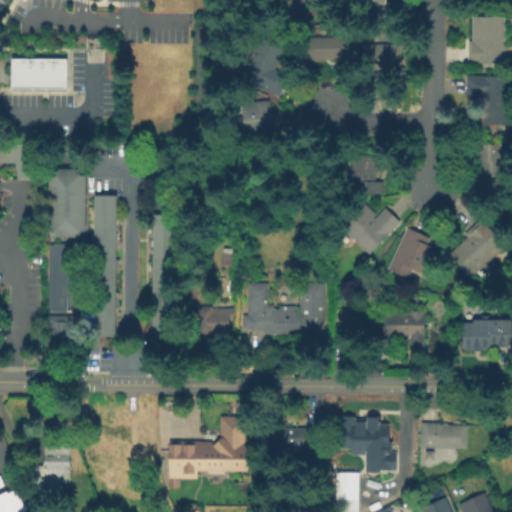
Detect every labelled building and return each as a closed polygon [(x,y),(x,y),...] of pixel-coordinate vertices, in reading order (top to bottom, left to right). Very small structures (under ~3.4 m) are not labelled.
[(472,63),(472,19),(506,19),(506,63),(472,63)] [(312,59),(312,35),(354,35),(354,60),(312,59)] [(242,71),(260,38),(284,51),(273,70),(289,78),(281,92),(242,71)] [(370,71),(371,46),(402,46),(402,71),(370,71)] [(10,59),(64,59),(64,87),(10,87),(10,59)] [(506,98),(505,126),(484,126),(484,98),(468,98),(468,78),(511,78),(511,98),(506,98)] [(242,140),(238,106),(272,102),(276,136),(242,140)] [(31,178),(30,143),(0,144),(0,162),(14,162),(15,178),(31,178)] [(477,194),(478,149),(509,149),(509,194),(477,194)] [(351,195),(351,155),(382,155),(382,195),(351,195)] [(84,167),(47,167),(47,237),(83,237),(84,167)] [(95,335),(95,196),(120,196),(119,335),(95,335)] [(370,256),(338,223),(361,200),(376,216),(388,204),(405,222),(370,256)] [(155,338),(155,219),(178,219),(178,339),(155,338)] [(452,255),(485,224),(506,247),(473,278),(452,255)] [(389,271),(408,229),(440,243),(426,274),(410,267),(405,278),(389,271)] [(73,312),(67,312),(67,245),(45,245),(45,351),(73,351),(73,312)] [(298,336),(246,336),(246,308),(298,308),(298,285),(323,285),(323,336),(298,336)] [(206,334),(206,309),(232,310),(232,334),(206,334)] [(424,337),(424,348),(412,348),(412,337),(388,337),(389,316),(424,316),(424,337)] [(464,320),(511,320),(511,350),(464,350),(464,320)] [(247,418),(247,445),(254,445),(254,471),(201,471),(201,481),(170,481),(170,445),(221,445),(221,418),(247,418)] [(357,464),(357,422),(387,423),(387,464),(357,464)] [(469,427),(468,451),(422,448),(423,425),(469,427)] [(274,450),(274,427),(321,427),(321,450),(274,450)] [(143,430),(143,461),(128,461),(128,456),(95,456),(95,433),(114,433),(114,436),(128,436),(128,430),(143,430)] [(45,470),(45,445),(71,445),(71,470),(45,470)] [(352,466),(352,475),(358,475),(358,511),(330,511),(330,475),(338,475),(338,465),(352,466)] [(0,511),(24,511),(15,488),(0,494),(0,511)] [(486,495),(493,511),(463,511),(461,506),(486,495)] [(421,511),(447,501),(451,511),(421,511)]
